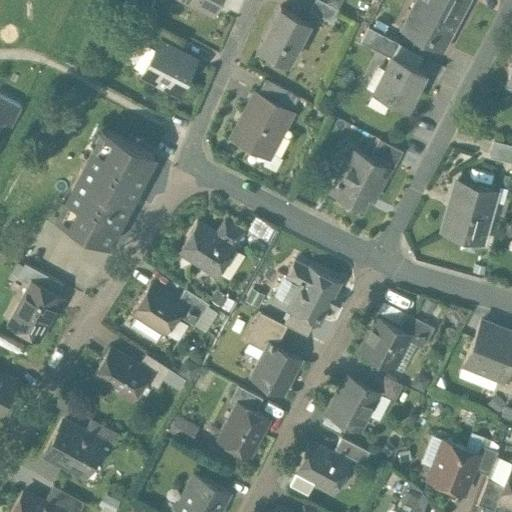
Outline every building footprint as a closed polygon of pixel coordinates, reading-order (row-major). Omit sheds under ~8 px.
[(195,0),(213,9),(218,0),(195,0)] [(339,9),(321,0),(316,0),(310,12),(332,23),(339,9)] [(415,0),(404,22),(426,34),(425,36),(443,45),(466,0),(415,0)] [(309,23),(281,8),(259,50),(287,64),(309,23)] [(162,26),(152,20),(145,33),(156,38),(162,26)] [(162,26),(156,38),(160,40),(176,49),(182,36),(162,26)] [(176,49),(160,40),(155,50),(145,53),(148,62),(143,72),(177,90),(193,58),(176,49)] [(393,53),(374,89),(406,106),(425,70),(393,53)] [(374,87),(382,65),(374,62),(366,84),(374,87)] [(293,92),(266,78),(258,93),(285,106),(293,92)] [(258,93),(255,91),(231,136),(268,156),(292,111),(285,106),(258,93)] [(0,122),(3,118),(10,121),(19,105),(0,94),(0,122)] [(103,127),(56,216),(106,242),(153,154),(103,127)] [(403,150),(379,137),(372,151),(391,161),(388,165),(387,167),(393,170),(403,150)] [(511,143),(494,139),(490,156),(511,161),(511,143)] [(388,165),(354,148),(332,191),(357,204),(362,193),(372,198),(387,167),(388,165)] [(495,190),(458,179),(444,227),(482,237),(495,190)] [(241,230),(224,219),(216,233),(233,244),(241,230)] [(216,233),(197,221),(179,249),(216,273),(218,270),(228,277),(243,254),(233,247),(234,245),(216,233)] [(339,280),(309,265),(308,266),(294,259),(285,275),(301,282),(290,302),(294,304),(317,316),(321,317),(339,280)] [(63,281),(24,260),(16,275),(30,282),(32,278),(57,292),(63,281)] [(57,292),(32,278),(30,282),(9,321),(37,337),(61,294),(57,292)] [(177,299),(150,282),(132,309),(165,330),(176,313),(183,303),(177,299)] [(209,302),(185,287),(177,299),(183,303),(176,313),(194,324),(209,302)] [(317,316),(294,304),(284,323),(287,325),(307,335),(317,316)] [(284,323),(260,311),(244,340),(264,351),(270,341),(276,345),(287,325),(284,323)] [(179,335),(189,322),(180,315),(170,328),(179,335)] [(434,326),(413,315),(405,330),(410,333),(407,339),(423,347),(434,326)] [(405,330),(377,316),(360,349),(393,366),(407,339),(410,333),(405,330)] [(511,331),(481,319),(464,362),(498,376),(504,378),(511,359),(511,331)] [(276,345),(270,341),(264,351),(251,377),(281,392),(299,357),(276,345)] [(138,363),(108,346),(91,374),(130,398),(142,379),(149,369),(138,363)] [(168,366),(144,351),(138,363),(149,369),(142,379),(155,387),(168,366)] [(511,359),(504,378),(498,376),(494,386),(511,392),(511,359)] [(403,384),(371,367),(363,383),(379,391),(378,392),(394,400),(403,384)] [(0,399),(4,392),(7,390),(11,383),(11,380),(0,374),(0,399)] [(363,383),(347,374),(327,411),(359,428),(378,392),(379,391),(363,383)] [(262,397),(238,384),(230,401),(237,404),(239,400),(256,409),(262,397)] [(256,409),(239,400),(237,404),(218,440),(248,456),(269,416),(256,409)] [(119,432),(90,416),(82,431),(101,441),(100,443),(110,448),(119,432)] [(82,431),(61,420),(43,452),(84,474),(100,443),(101,441),(82,431)] [(370,451),(341,436),(335,448),(363,463),(370,451)] [(478,451),(444,438),(428,478),(463,491),(473,467),(479,452),(478,451)] [(349,461),(311,442),(296,471),(333,490),(336,485),(342,483),(347,473),(346,467),(349,461)] [(498,450),(481,443),(478,451),(479,452),(473,467),(489,473),(498,450)] [(511,461),(503,484),(497,498),(498,498),(511,504),(511,461)] [(217,511),(230,489),(194,471),(175,506),(186,511),(217,511)] [(503,484),(487,477),(478,502),(494,508),(498,498),(497,498),(503,484)] [(421,511),(428,496),(409,479),(397,510),(400,511),(401,511),(402,511),(403,511),(421,511)] [(77,511),(84,500),(52,482),(43,500),(61,510),(60,511),(77,511)] [(43,500),(23,489),(10,511),(60,511),(61,510),(43,500)] [(321,511),(305,503),(300,511),(321,511)]
